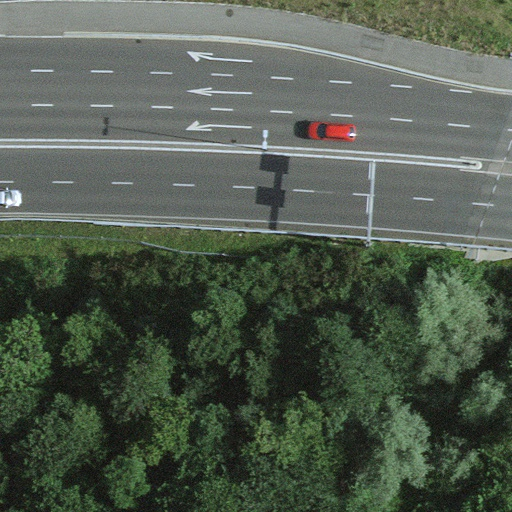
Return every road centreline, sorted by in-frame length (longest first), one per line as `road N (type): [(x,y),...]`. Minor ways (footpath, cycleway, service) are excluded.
road 1 (secondary): [(224,145),(511,170)]
road 2 (secondary): [(224,145),(0,82)]
road 3 (secondary): [(0,145),(224,145)]
